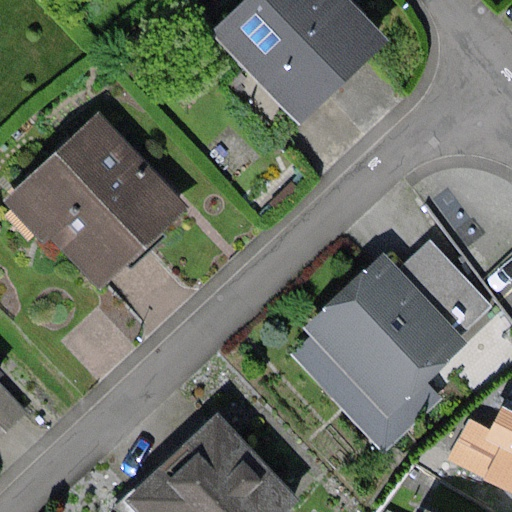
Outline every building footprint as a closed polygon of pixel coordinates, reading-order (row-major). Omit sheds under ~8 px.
[(320,0),(281,0),(238,41),(316,124),(381,63),(320,0)] [(102,130),(15,211),(104,306),(191,225),(102,130)] [(504,328),(402,232),(325,312),(428,409),(504,328)] [(511,415),(477,483),(511,500),(511,415)] [(301,511),(227,433),(141,511),(301,511)]
